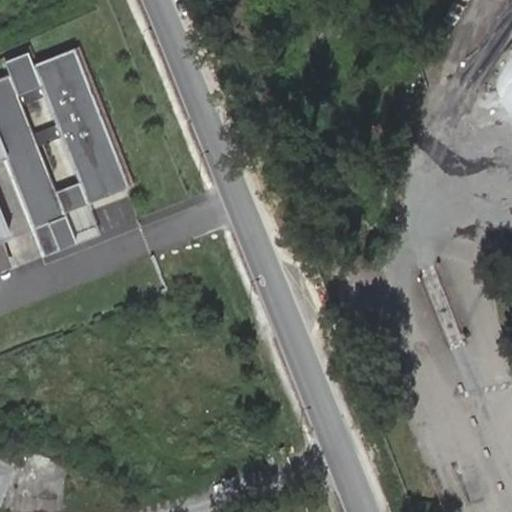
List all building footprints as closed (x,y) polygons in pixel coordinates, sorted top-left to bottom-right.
[(6,73),(15,96),(37,87),(33,75),(24,53),(1,62),(6,73)] [(15,96),(6,73),(0,75),(0,240),(7,238),(0,221),(0,161),(1,161),(39,257),(56,250),(45,223),(62,216),(34,145),(55,136),(77,194),(122,176),(76,58),(33,75),(37,87),(15,96)] [(62,216),(45,223),(56,250),(72,244),(62,216)] [(0,240),(0,270),(17,264),(7,238),(0,240)] [(0,458),(0,508),(3,510),(21,467),(0,458)]
